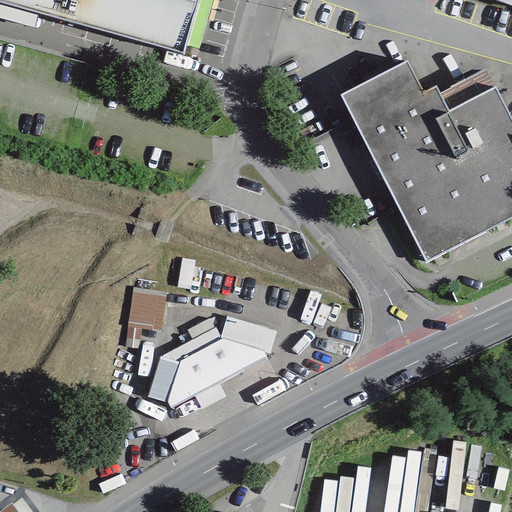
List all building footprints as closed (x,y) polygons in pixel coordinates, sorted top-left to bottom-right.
[(199,0),(0,0),(0,7),(184,57),(199,0)] [(407,62),(340,93),(426,263),(511,219),(511,120),(486,69),(439,93),(435,86),(423,92),(407,62)] [(165,292),(132,287),(126,326),(140,328),(160,331),(165,292)] [(166,402),(171,409),(244,372),(242,370),(266,358),(269,355),(276,331),(226,316),(220,335),(209,319),(186,330),(191,340),(160,357),(146,397),(166,402)] [(138,349),(140,328),(126,326),(124,347),(138,349)]
